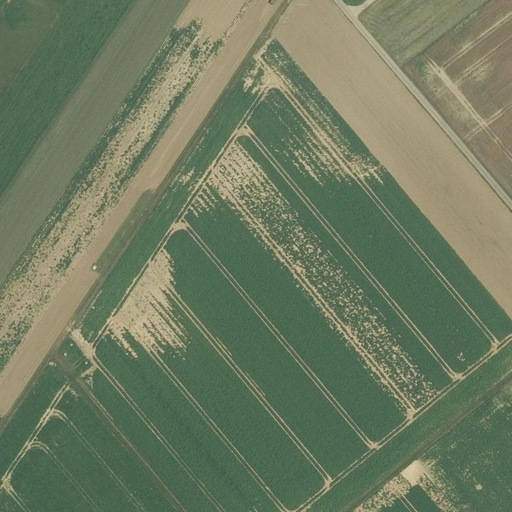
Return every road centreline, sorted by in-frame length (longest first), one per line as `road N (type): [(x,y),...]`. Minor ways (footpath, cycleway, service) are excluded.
road 1 (track): [(0,445),(288,0)]
road 2 (track): [(350,14),(511,206)]
road 3 (track): [(351,511),(511,378)]
road 4 (track): [(58,358),(184,511)]
